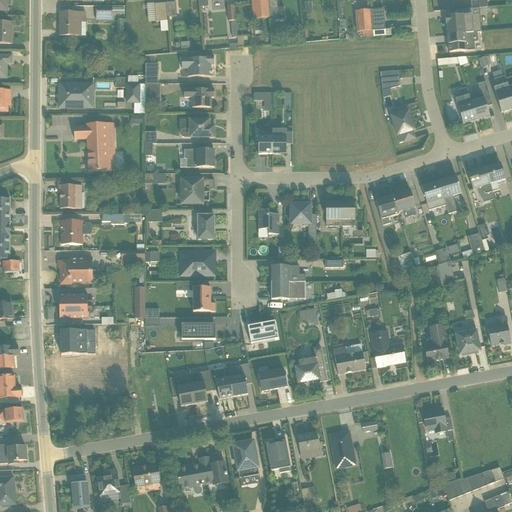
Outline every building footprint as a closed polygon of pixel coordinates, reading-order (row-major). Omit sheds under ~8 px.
[(0,0),(0,13),(10,13),(10,0),(0,0)] [(477,0),(469,0),(471,12),(478,12),(477,0)] [(276,1),(267,2),(269,22),(277,21),(276,1)] [(262,2),(250,3),(251,22),(264,21),(262,2)] [(174,6),(146,9),(148,26),(166,24),(165,20),(176,19),(174,6)] [(231,10),(224,10),(225,25),(233,24),(231,10)] [(89,11),(89,22),(105,23),(106,12),(89,11)] [(384,13),(370,14),(372,36),(385,35),(384,13)] [(87,24),(88,15),(60,14),(59,38),(83,39),(83,24),(87,24)] [(368,14),(356,15),(357,35),(369,35),(368,14)] [(449,35),(477,32),(475,15),(448,18),(449,35)] [(0,43),(13,44),(13,22),(0,21),(0,43)] [(449,35),(451,54),(479,51),(477,32),(449,35)] [(268,41),(244,43),(245,51),(269,49),(268,41)] [(15,67),(15,56),(0,55),(0,79),(9,80),(9,67),(15,67)] [(217,67),(217,57),(183,58),(183,71),(189,70),(189,79),(212,78),(212,67),(217,67)] [(140,101),(153,101),(152,68),(140,68),(140,101)] [(393,89),(393,72),(374,73),(375,90),(393,89)] [(119,89),(119,80),(108,80),(108,89),(119,89)] [(58,110),(95,110),(95,84),(58,83),(58,110)] [(511,112),(511,86),(498,90),(506,114),(511,112)] [(0,113),(12,114),(12,91),(0,90),(0,113)] [(214,108),(214,100),(216,99),(216,91),(185,91),(185,100),(192,100),(193,109),(214,108)] [(286,94),(278,94),(277,109),(285,110),(286,94)] [(481,121),(494,117),(489,99),(475,104),(481,121)] [(481,121),(475,104),(460,108),(466,126),(481,121)] [(392,117),(399,145),(420,139),(412,111),(392,117)] [(192,139),(218,139),(218,127),(215,127),(215,120),(192,121),(192,139)] [(89,174),(117,173),(115,125),(75,126),(75,143),(88,142),(89,174)] [(138,156),(146,157),(146,145),(150,145),(151,133),(139,132),(138,156)] [(276,156),(276,136),(262,137),(262,157),(276,156)] [(276,156),(291,156),(290,136),(276,136),(276,156)] [(185,169),(218,169),(218,151),(185,151),(185,169)] [(495,186),(510,182),(504,164),(489,168),(495,186)] [(495,186),(489,168),(471,174),(477,192),(495,186)] [(139,176),(139,184),(147,185),(147,177),(139,176)] [(449,201),(465,195),(459,177),(443,183),(449,201)] [(184,207),(208,207),(207,179),(183,179),(184,207)] [(449,201),(443,183),(424,189),(431,208),(449,201)] [(60,209),(83,210),(83,187),(60,187),(60,209)] [(404,215),(420,210),(414,191),(398,196),(404,215)] [(404,215),(398,196),(378,202),(384,221),(404,215)] [(0,213),(13,213),(13,201),(0,200),(0,213)] [(344,227),(358,227),(357,203),(343,204),(344,227)] [(344,227),(343,204),(328,204),(329,228),(344,227)] [(292,228),(314,228),(314,205),(292,205),(292,228)] [(155,222),(155,212),(139,212),(139,223),(155,222)] [(260,238),(281,237),(281,212),(259,212),(260,238)] [(0,213),(0,224),(13,224),(13,213),(0,213)] [(117,227),(117,216),(94,217),(95,228),(117,227)] [(197,242),(215,242),(215,217),(197,217),(197,242)] [(62,246),(84,246),(84,222),(62,222),(62,246)] [(0,236),(13,237),(13,224),(0,224),(0,236)] [(477,246),(485,244),(480,225),(472,227),(477,246)] [(484,232),(489,242),(494,239),(490,229),(484,232)] [(473,234),(461,237),(466,254),(478,251),(473,234)] [(0,236),(0,248),(13,249),(13,237),(0,236)] [(451,246),(429,250),(432,268),(422,270),(423,278),(436,276),(437,279),(446,278),(442,257),(453,255),(451,246)] [(0,261),(13,262),(13,249),(0,248),(0,261)] [(123,251),(115,253),(117,260),(125,258),(123,251)] [(139,253),(139,262),(152,262),(152,252),(139,253)] [(181,279),(217,279),(217,253),(181,253),(181,279)] [(404,254),(392,256),(395,271),(407,269),(404,254)] [(61,286),(95,284),(94,259),(60,261),(61,286)] [(5,273),(23,273),(23,264),(5,264),(5,273)] [(274,268),(274,284),(307,284),(307,268),(274,268)] [(490,281),(492,292),(511,288),(509,277),(490,281)] [(274,300),(306,300),(307,284),(274,284),(274,300)] [(336,290),(328,290),(329,298),(337,298),(336,290)] [(210,291),(193,291),(193,315),(216,314),(216,306),(211,306),(210,291)] [(112,306),(122,305),(121,295),(111,296),(112,306)] [(59,297),(59,309),(88,309),(88,297),(59,297)] [(0,321),(15,320),(15,303),(0,303),(0,321)] [(88,309),(59,309),(59,321),(88,321),(88,309)] [(295,325),(312,323),(310,309),(293,311),(295,325)] [(458,310),(459,319),(473,318),(472,309),(458,310)] [(493,349),(511,346),(511,336),(508,317),(497,320),(498,325),(489,327),(493,349)] [(152,319),(139,319),(139,328),(152,327),(152,319)] [(274,324),(247,329),(251,346),(277,341),(274,324)] [(215,327),(181,327),(181,342),(215,343),(215,327)] [(428,364),(453,360),(451,346),(448,346),(444,327),(431,329),(432,339),(429,340),(427,343),(425,347),(428,364)] [(378,369),(409,364),(405,345),(392,348),(389,331),(372,334),(378,369)] [(463,357),(484,353),(480,331),(458,335),(463,357)] [(94,332),(60,333),(61,345),(94,344),(94,332)] [(94,344),(61,345),(61,357),(94,356),(94,344)] [(0,347),(0,358),(17,358),(22,358),(21,347),(0,347)] [(339,378),(369,372),(365,354),(349,357),(348,349),(334,351),(339,378)] [(0,369),(17,369),(17,358),(0,358),(0,369)] [(300,387),(325,382),(320,359),(295,364),(300,387)] [(249,366),(228,370),(233,400),(248,397),(246,387),(252,386),(249,366)] [(228,370),(208,373),(211,394),(218,393),(220,402),(233,400),(228,370)] [(284,372),(258,377),(261,395),(287,390),(284,372)] [(208,373),(187,377),(193,407),(207,404),(206,395),(211,394),(208,373)] [(0,377),(0,388),(18,389),(18,377),(0,377)] [(187,377),(169,381),(173,401),(178,400),(180,410),(193,407),(187,377)] [(0,398),(24,399),(24,389),(18,389),(0,388),(0,398)] [(436,435),(451,433),(447,408),(423,412),(426,431),(435,430),(436,435)] [(0,425),(26,423),(25,409),(0,411),(0,425)] [(356,432),(371,433),(371,424),(356,424),(356,432)] [(337,471),(358,467),(351,433),(330,437),(337,471)] [(302,462),(323,458),(319,434),(298,437),(302,462)] [(239,474),(263,469),(258,442),(234,447),(239,474)] [(272,472),(294,467),(289,442),(267,447),(272,472)] [(0,465),(30,463),(29,445),(0,447),(0,465)] [(382,452),(374,454),(378,469),(386,468),(382,452)] [(217,488),(231,485),(227,462),(212,465),(211,460),(200,462),(200,465),(178,469),(182,492),(216,486),(217,488)] [(136,489),(164,484),(160,464),(133,469),(136,489)] [(443,498),(497,480),(493,467),(438,485),(443,498)] [(103,505),(124,501),(119,471),(98,475),(103,505)] [(0,507),(18,506),(16,478),(0,479),(0,507)] [(420,482),(408,484),(410,492),(421,490),(420,482)] [(76,510),(93,508),(91,484),(74,486),(76,510)] [(481,511),(507,503),(504,491),(477,500),(481,511)]
